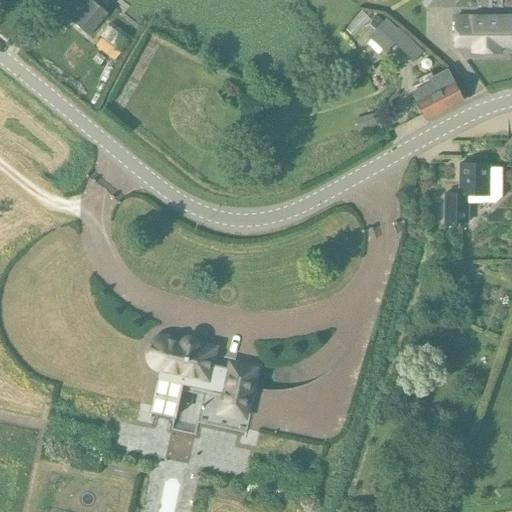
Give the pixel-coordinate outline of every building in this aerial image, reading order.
[(91,0),(60,0),(54,8),(90,37),(108,14),(91,0)] [(425,52),(399,28),(398,29),(387,18),(384,22),(377,15),(365,28),(372,35),(369,38),(387,54),(395,45),(414,63),(425,52)] [(511,16),(455,17),(455,27),(455,47),(473,47),(473,53),(501,53),(501,47),(511,46),(511,16)] [(107,28),(99,40),(117,56),(125,43),(124,42),(107,28)] [(421,63),(421,65),(422,67),(422,68),(424,69),(425,70),(427,70),(429,69),(431,68),(431,67),(432,65),(432,64),(431,62),(430,60),(428,60),(427,59),(425,59),(423,60),(422,62),(421,63)] [(463,101),(447,70),(429,79),(431,82),(413,92),(418,102),(417,102),(426,120),(463,101)] [(252,79),(252,80),(249,86),(261,92),(265,86),(261,84),(263,79),(257,77),(255,81),(252,79)] [(377,113),(355,119),(359,134),(382,127),(377,113)] [(445,194),(445,214),(445,222),(468,222),(468,203),(495,203),(501,197),(502,169),(490,168),(490,165),(460,164),(459,194),(445,194)] [(188,338),(183,342),(169,339),(162,339),(156,342),(151,347),(149,354),(151,360),(154,366),(160,370),(151,413),(175,418),(181,391),(203,396),(197,423),(246,434),(261,365),(213,355),(215,349),(201,346),(199,341),(193,338),(188,338)] [(384,511),(384,506),(352,503),(351,511),(384,511)]
